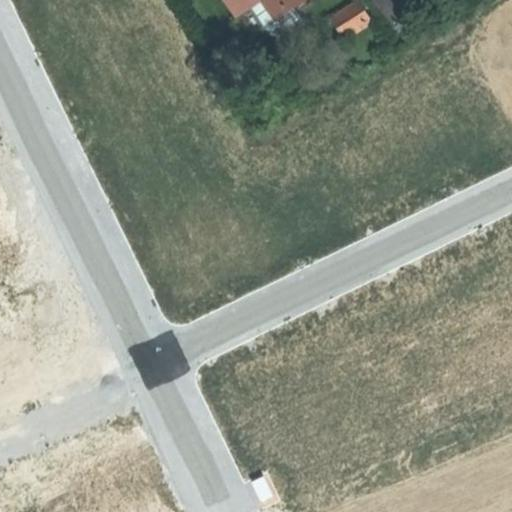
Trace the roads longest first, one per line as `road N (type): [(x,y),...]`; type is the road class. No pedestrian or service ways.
road 1 (residential): [(151,368),(511,195)]
road 2 (residential): [(0,53),(151,368)]
road 3 (residential): [(156,378),(0,450)]
road 4 (residential): [(156,378),(221,511)]
